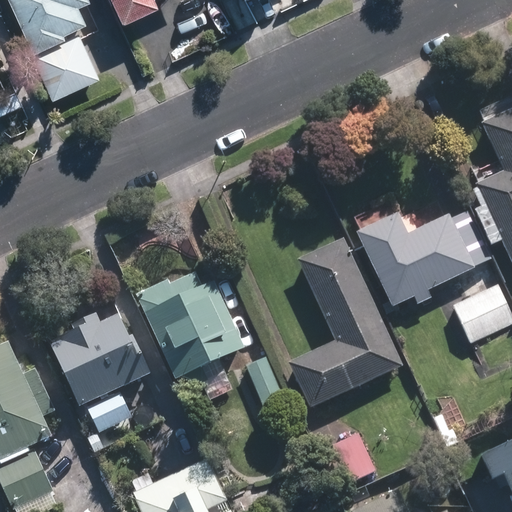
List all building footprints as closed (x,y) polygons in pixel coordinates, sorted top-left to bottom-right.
[(61,39),(60,36),(82,26),(74,8),(86,2),(85,0),(3,0),(51,100),(96,78),(75,34),(75,33),(61,39)] [(109,0),(121,23),(156,7),(152,0),(109,0)] [(511,105),(478,121),(499,169),(472,181),(474,185),(469,187),(476,204),(471,207),(487,242),(497,238),(511,271),(511,105)] [(405,236),(395,214),(354,233),(390,309),(411,299),(414,306),(431,299),(427,291),(456,278),(467,300),(452,308),(470,346),(511,326),(511,315),(465,214),(450,221),(447,216),(405,236)] [(306,410),(399,368),(341,240),(294,261),(331,342),(284,363),(306,410)] [(241,347),(211,282),(200,287),(193,273),(168,285),(166,280),(135,294),(174,378),(241,347)] [(98,323),(94,314),(69,325),(72,330),(57,337),(58,340),(49,345),(77,407),(148,374),(130,335),(127,337),(117,313),(98,323)] [(21,376),(5,342),(0,344),(0,486),(11,511),(14,510),(14,511),(45,511),(57,507),(50,492),(51,491),(33,451),(28,452),(26,448),(50,437),(41,419),(54,412),(35,370),(21,376)] [(285,403),(264,355),(243,364),(264,412),(285,403)] [(98,434),(131,419),(119,393),(86,408),(98,434)] [(445,416),(435,420),(447,447),(459,442),(454,430),(451,430),(445,416)] [(114,432),(101,437),(105,447),(118,441),(114,432)] [(374,473),(356,435),(318,452),(335,490),(374,473)] [(511,501),(511,437),(477,454),(488,479),(499,474),(511,501)] [(207,459),(131,493),(138,511),(204,511),(226,502),(207,459)] [(288,473),(281,464),(269,474),(276,483),(274,484),(283,497),(301,483),(292,470),(288,473)] [(444,511),(405,511),(395,491),(348,511),(445,511),(446,511),(444,511)]
